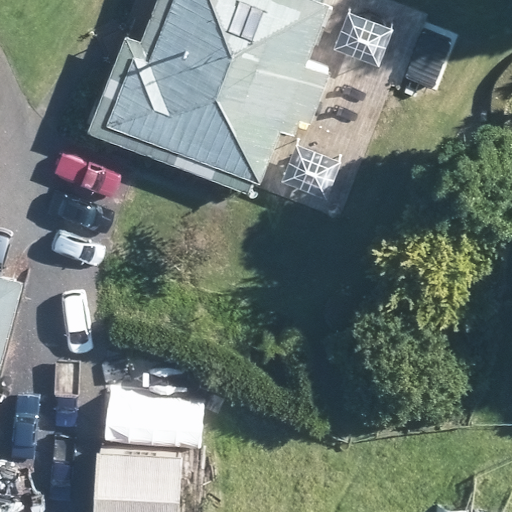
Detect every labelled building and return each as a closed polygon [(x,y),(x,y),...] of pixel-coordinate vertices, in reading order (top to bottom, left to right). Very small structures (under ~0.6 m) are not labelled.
[(127,23),(88,123),(250,185),(256,171),(260,173),(282,118),(293,122),(299,107),(313,112),(332,61),(308,52),(328,0),(151,0),(141,28),(127,23)] [(387,81),(347,66),(329,116),(369,131),(387,81)] [(337,229),(256,200),(244,235),(325,264),(337,229)] [(0,359),(24,272),(0,266),(0,359)] [(103,437),(186,442),(203,442),(206,400),(105,394),(103,437)] [(99,443),(95,511),(178,511),(182,447),(99,443)]
